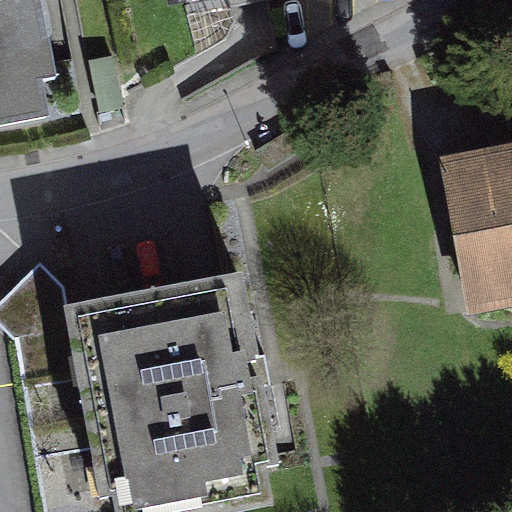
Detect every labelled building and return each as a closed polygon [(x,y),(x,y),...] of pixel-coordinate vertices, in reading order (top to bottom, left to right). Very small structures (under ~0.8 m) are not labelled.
[(0,0),(0,117),(63,104),(41,0),(0,0)] [(176,0),(178,11),(243,0),(176,0)] [(90,61),(100,113),(123,109),(113,56),(90,61)] [(511,154),(437,167),(461,314),(511,306),(511,154)] [(74,306),(36,267),(0,301),(0,329),(24,354),(74,306)] [(73,324),(108,511),(259,511),(276,509),(235,294),(73,324)]
